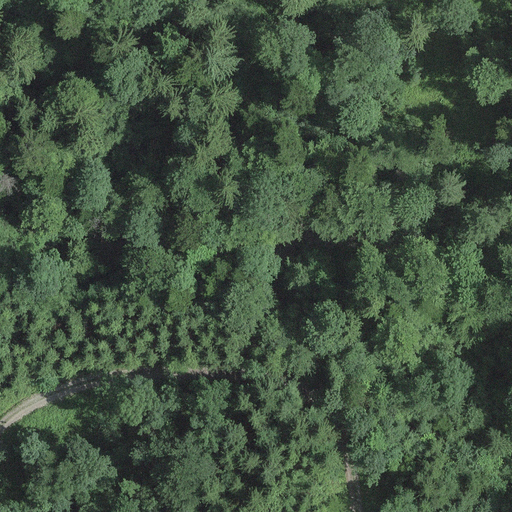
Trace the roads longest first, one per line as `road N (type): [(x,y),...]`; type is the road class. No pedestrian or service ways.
road 1 (track): [(318,395),(260,373),(102,377),(33,402),(0,433)]
road 2 (track): [(354,511),(347,435),(318,395)]
